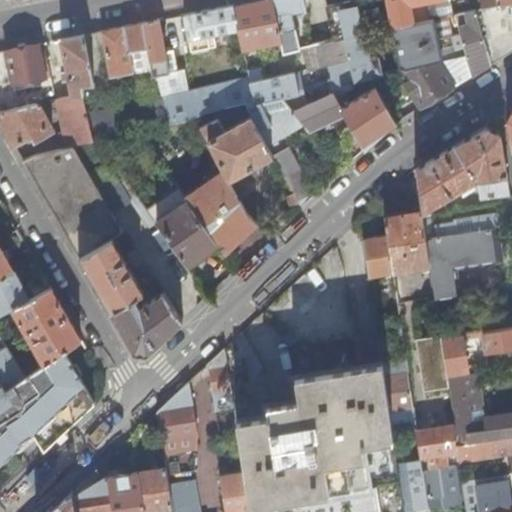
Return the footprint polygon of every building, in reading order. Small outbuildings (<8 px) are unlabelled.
[(243,47),(282,41),(273,0),(252,0),(233,4),(239,27),(243,47)] [(306,9),(304,0),(273,0),(282,41),(284,51),(304,47),(314,44),(309,25),(296,27),(293,11),(306,9)] [(335,39),(344,37),(364,32),(356,0),(353,0),(328,5),(335,39)] [(434,17),(455,12),(452,0),(387,0),(393,26),(394,26),(418,21),(414,6),(429,2),(432,17),(434,17)] [(472,74),(511,49),(511,0),(509,0),(481,6),(477,7),(455,12),(461,32),(466,53),(465,53),(472,74)] [(233,4),(185,13),(191,47),(199,45),(197,36),(209,34),(210,43),(217,41),(215,32),(239,27),(233,4)] [(461,32),(455,12),(434,17),(439,37),(453,34),(461,32)] [(402,68),(444,58),(439,37),(434,17),(432,17),(418,21),(394,26),(402,68)] [(161,18),(143,22),(148,47),(151,67),(154,77),(160,75),(164,94),(167,106),(171,122),(248,104),(256,102),(250,75),(190,90),(184,68),(179,70),(176,49),(167,51),(161,18)] [(110,28),(97,31),(100,43),(94,45),(95,50),(100,49),(101,53),(107,52),(111,75),(134,71),(130,51),(148,47),(143,22),(110,28)] [(367,32),(365,32),(364,32),(344,37),(356,79),(373,75),(385,72),(380,55),(372,56),(367,32)] [(458,55),(465,53),(466,53),(461,32),(453,34),(458,55)] [(85,33),(61,38),(68,70),(62,72),(64,80),(70,80),(73,94),(84,92),(86,92),(84,83),(94,81),(85,33)] [(248,70),(250,75),(256,102),(284,96),(295,93),(325,87),(331,85),(351,80),(356,79),(344,37),(335,39),(314,44),(304,47),(308,67),(300,69),(300,70),(267,78),(265,66),(248,70)] [(43,51),(41,42),(20,46),(0,50),(0,107),(19,104),(15,82),(52,74),(48,50),(43,51)] [(130,51),(134,71),(151,67),(148,47),(130,51)] [(421,106),(472,74),(465,53),(458,55),(444,58),(402,68),(400,69),(421,106)] [(391,125),(398,121),(377,83),(346,104),(341,95),(355,86),(351,80),(331,85),(347,112),(353,123),(367,147),(382,133),(391,125)] [(347,112),(331,85),(325,87),(329,93),(294,109),(305,122),(311,130),(347,112)] [(84,92),(73,94),(57,97),(63,121),(68,145),(94,139),(89,115),(84,92)] [(295,93),(284,96),(292,106),(299,103),(295,93)] [(167,106),(164,94),(155,96),(158,108),(167,106)] [(248,104),(254,115),(260,127),(285,116),(292,129),(305,122),(294,109),(292,106),(284,96),(256,102),(248,104)] [(57,97),(37,101),(50,123),(63,121),(57,97)] [(37,101),(0,109),(0,117),(3,122),(15,143),(32,133),(35,138),(53,128),(50,123),(37,101)] [(111,110),(89,115),(94,139),(99,138),(117,134),(111,110)] [(225,169),(187,195),(189,199),(219,242),(226,252),(258,222),(248,212),(230,178),(274,154),(267,141),(260,127),(254,115),(226,129),(219,116),(201,125),(225,169)] [(285,116),(260,127),(267,141),(292,129),(285,116)] [(355,158),(367,147),(353,123),(339,133),(355,158)] [(445,151),(415,169),(421,209),(426,238),(491,228),(511,224),(511,209),(511,203),(487,206),(452,211),(431,218),(427,208),(459,189),(462,192),(474,185),(472,181),(476,180),(477,184),(481,197),(509,194),(499,132),(486,126),(445,151)] [(99,138),(94,139),(68,145),(36,153),(24,159),(31,171),(38,184),(82,168),(83,167),(111,155),(99,138)] [(289,147),(274,154),(302,207),(315,194),(289,147)] [(82,168),(38,184),(57,216),(80,255),(113,236),(123,230),(113,212),(90,172),(107,161),(112,158),(111,155),(83,167),(82,168)] [(131,201),(107,161),(90,172),(113,212),(131,201)] [(219,242),(189,199),(157,222),(188,264),(219,242)] [(385,215),(387,234),(393,272),(430,266),(426,238),(421,209),(385,215)] [(0,276),(14,268),(34,257),(27,246),(7,257),(4,251),(24,239),(17,228),(0,238),(0,276)] [(491,228),(426,238),(430,266),(435,297),(455,294),(451,265),(495,259),(491,228)] [(387,234),(363,238),(369,276),(393,272),(387,234)] [(113,236),(80,255),(97,284),(111,309),(135,295),(144,290),(138,279),(142,276),(140,272),(135,275),(113,236)] [(0,276),(0,312),(12,306),(30,296),(14,268),(0,276)] [(50,285),(30,296),(12,306),(44,362),(65,348),(80,337),(50,285)] [(184,317),(165,290),(141,304),(135,295),(111,309),(127,335),(134,348),(150,349),(184,317)] [(511,325),(441,336),(447,375),(447,376),(479,371),(478,365),(467,366),(462,339),(477,337),(480,349),(511,345),(511,325)] [(0,335),(0,377),(1,380),(7,388),(26,375),(0,335)] [(65,348),(44,362),(26,375),(7,388),(34,431),(45,448),(73,421),(96,400),(65,348)] [(232,392),(224,349),(208,364),(216,414),(235,411),(232,392)] [(236,420),(245,471),(245,475),(251,511),(404,511),(398,470),(397,463),(389,412),(384,375),(382,361),(294,375),(299,400),(268,405),(269,415),(236,420)] [(414,409),(408,372),(384,375),(389,412),(414,409)] [(478,373),(448,378),(456,426),(458,444),(488,441),(478,373)] [(0,463),(34,431),(7,388),(1,380),(0,380),(0,463)] [(196,433),(193,404),(189,382),(157,412),(163,446),(164,452),(195,447),(196,433)] [(495,440),(511,437),(511,425),(499,428),(500,434),(495,434),(495,440)] [(456,426),(417,431),(421,460),(423,471),(444,467),(441,453),(459,450),(458,444),(456,426)] [(511,437),(495,440),(488,441),(458,444),(459,450),(460,456),(488,453),(489,457),(493,456),(494,457),(504,456),(506,456),(507,459),(504,460),(506,474),(511,472),(511,437)] [(145,470),(138,471),(143,511),(172,511),(166,467),(153,469),(152,464),(144,465),(145,470)] [(406,469),(398,470),(404,511),(414,511),(414,509),(460,501),(457,480),(462,479),(460,464),(444,467),(423,471),(424,478),(408,480),(406,469)] [(143,511),(138,471),(107,476),(112,511),(143,511)] [(251,511),(245,475),(221,479),(225,511),(251,511)] [(112,511),(107,476),(73,497),(75,511),(112,511)] [(493,511),(511,509),(511,502),(511,503),(508,479),(478,484),(480,502),(465,503),(466,511),(493,511)] [(72,491),(49,511),(75,511),(73,497),(72,491)]
